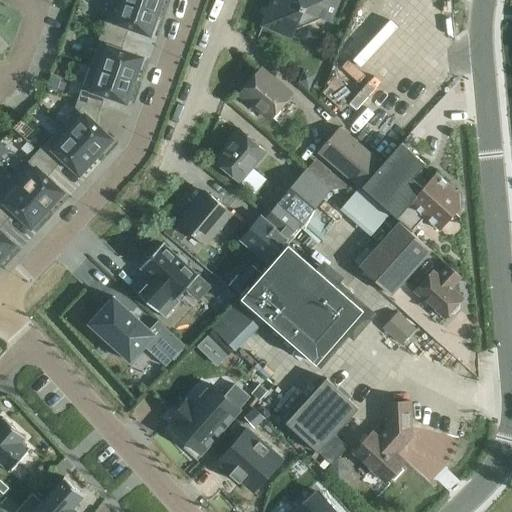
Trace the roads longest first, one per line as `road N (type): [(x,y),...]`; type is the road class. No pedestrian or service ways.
road 1 (residential): [(195,0),(127,165),(0,302)]
road 2 (tertiary): [(503,268),(481,52),(487,0)]
road 3 (tertiary): [(455,511),(488,480),(508,439),(503,268)]
road 4 (residential): [(186,511),(29,339)]
road 5 (residential): [(177,139),(137,199),(62,280)]
road 6 (residential): [(177,139),(230,0)]
